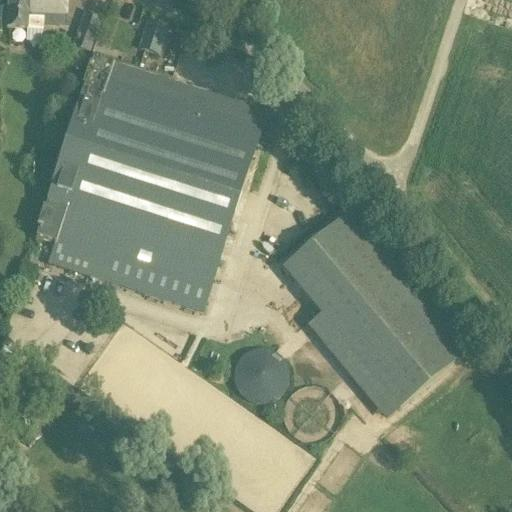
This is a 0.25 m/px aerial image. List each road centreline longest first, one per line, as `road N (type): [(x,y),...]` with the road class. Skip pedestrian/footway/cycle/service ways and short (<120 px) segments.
road 1 (unclassified): [(387,185),(280,71),(148,0)]
road 2 (track): [(387,185),(511,331)]
